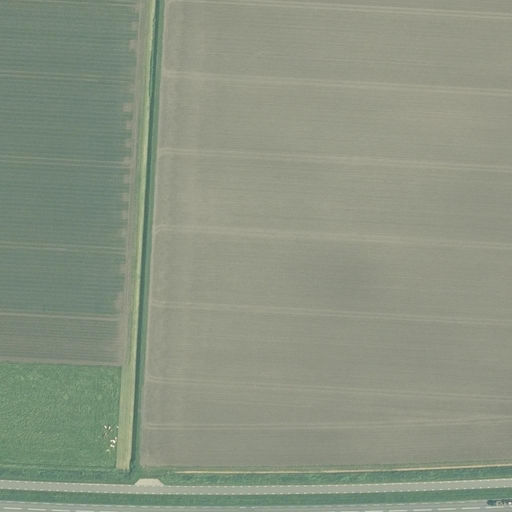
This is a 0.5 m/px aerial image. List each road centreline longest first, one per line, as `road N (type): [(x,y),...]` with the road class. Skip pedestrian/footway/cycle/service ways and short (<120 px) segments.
road 1 (unclassified): [(0,484),(327,490),(511,483)]
road 2 (primary): [(375,511),(511,506)]
